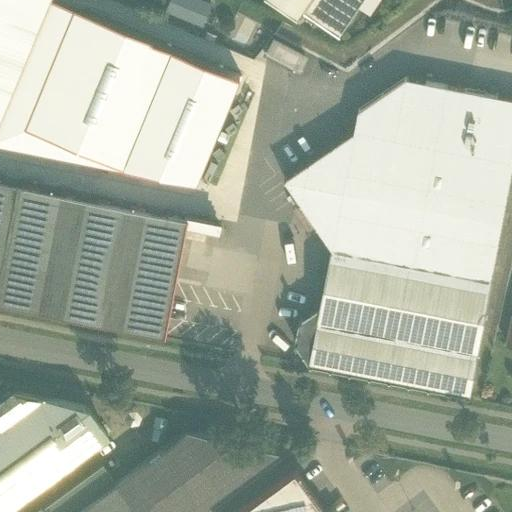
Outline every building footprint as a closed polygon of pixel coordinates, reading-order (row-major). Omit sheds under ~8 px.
[(0,0),(0,106),(44,0),(0,0)] [(44,0),(0,106),(0,141),(122,165),(172,46),(57,0),(44,0)] [(172,0),(168,10),(189,19),(196,0),(172,0)] [(271,0),(297,17),(308,0),(271,0)] [(312,0),(304,12),(303,13),(339,37),(340,36),(339,36),(363,0),(312,0)] [(272,33),(263,49),(296,67),(305,52),(272,33)] [(241,74),(172,46),(122,165),(197,179),(241,74)] [(511,168),(511,97),(406,76),(358,109),(354,128),(284,176),(284,178),(331,248),(491,279),(511,168)] [(168,213),(0,180),(0,300),(159,332),(180,224),(167,221),(168,213)] [(184,227),(182,239),(193,242),(204,244),(206,231),(184,227)] [(199,269),(204,244),(193,242),(188,267),(199,269)] [(491,279),(331,248),(321,304),(299,319),(301,322),(298,338),(294,340),(310,362),(469,393),(491,279)] [(249,263),(214,256),(208,287),(243,294),(249,263)] [(85,406),(13,390),(0,399),(0,511),(106,435),(85,406)] [(102,465),(38,511),(192,511),(277,450),(278,448),(188,428),(114,482),(102,465)] [(325,511),(295,471),(238,511),(325,511)]
